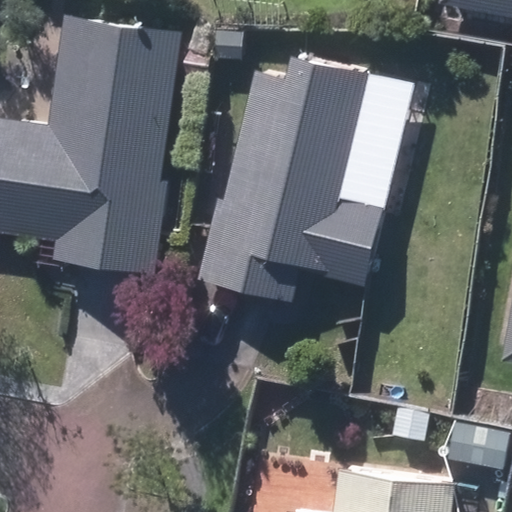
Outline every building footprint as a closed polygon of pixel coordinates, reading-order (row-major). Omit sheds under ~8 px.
[(511,0),(442,0),(442,4),(511,17),(511,0)] [(163,183),(184,32),(69,17),(54,124),(0,116),(0,232),(58,241),(56,258),(124,267),(158,272),(170,184),(163,183)] [(340,203),(372,74),(297,56),(291,81),(258,73),(227,201),(221,200),(202,278),(260,292),(293,300),(302,267),(364,283),(381,213),(340,203)] [(511,311),(503,360),(511,361),(511,311)] [(449,511),(452,489),(343,476),(339,511),(299,511),(292,511),(449,511)]
